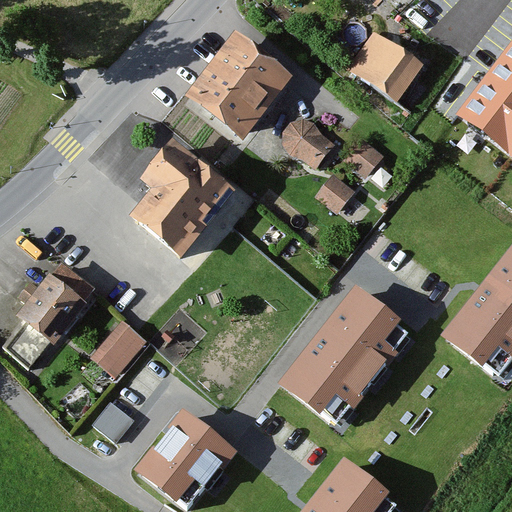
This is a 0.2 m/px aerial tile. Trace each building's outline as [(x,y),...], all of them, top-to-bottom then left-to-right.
[(422,71),(369,36),(344,73),(396,109),(422,71)] [(289,84),(231,39),(183,99),(241,145),(289,84)] [(511,42),(454,119),(511,163),(511,42)] [(334,147),(305,125),(287,125),(278,137),(281,152),(314,175),(334,147)] [(381,160),(359,144),(343,166),(364,182),(381,160)] [(230,196),(168,150),(138,189),(147,196),(127,224),(179,263),(230,196)] [(353,196),(330,180),(314,202),(337,218),(353,196)] [(511,364),(511,259),(448,339),(500,380),(511,364)] [(22,326),(3,351),(22,366),(43,339),(53,347),(95,294),(65,270),(55,282),(49,277),(14,320),(22,326)] [(406,340),(354,299),(284,387),(336,428),(406,340)] [(145,346),(120,324),(87,360),(112,383),(145,346)] [(114,439),(133,415),(112,398),(93,422),(114,439)] [(230,456),(183,421),(140,476),(187,511),(230,456)] [(394,511),(395,511),(343,470),(310,511),(394,511)]
